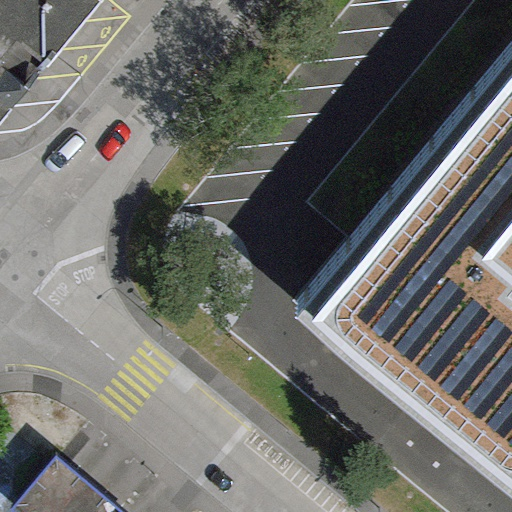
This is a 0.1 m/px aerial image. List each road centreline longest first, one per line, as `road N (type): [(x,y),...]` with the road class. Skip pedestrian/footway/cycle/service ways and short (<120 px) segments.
road 1 (unclassified): [(290,511),(0,264)]
road 2 (unclassified): [(0,264),(224,0)]
